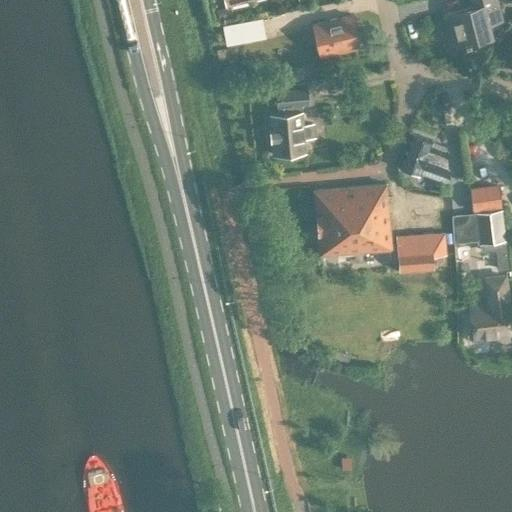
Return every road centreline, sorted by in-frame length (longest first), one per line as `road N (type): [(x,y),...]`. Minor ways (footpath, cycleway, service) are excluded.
road 1 (primary): [(254,511),(166,132)]
road 2 (unknown): [(380,170),(410,203),(443,204),(455,193),(457,121),(425,75)]
road 3 (residential): [(511,95),(425,75),(407,63),(386,0)]
road 4 (primary): [(121,0),(146,95),(166,132)]
road 5 (primary): [(166,132),(168,92),(147,0)]
